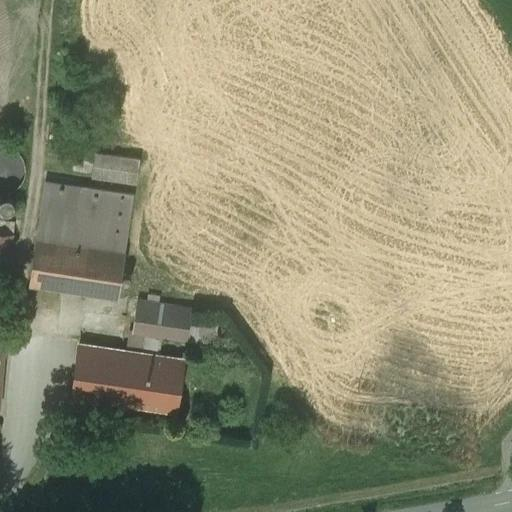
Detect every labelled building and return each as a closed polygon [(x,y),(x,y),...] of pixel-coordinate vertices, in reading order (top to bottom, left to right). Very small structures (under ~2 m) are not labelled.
[(140,157),(96,150),(92,174),(136,181),(140,157)] [(134,193),(46,179),(30,281),(119,295),(134,193)] [(0,269),(9,270),(13,231),(0,230),(0,269)] [(149,292),(147,300),(158,302),(159,294),(149,292)] [(137,299),(132,329),(132,330),(144,332),(187,339),(192,307),(158,302),(147,300),(137,299)] [(0,328),(10,328),(11,305),(0,304),(0,328)] [(130,328),(126,349),(141,351),(144,332),(132,330),(132,329),(130,328)] [(126,349),(79,342),(71,393),(176,409),(184,358),(141,351),(126,349)]
